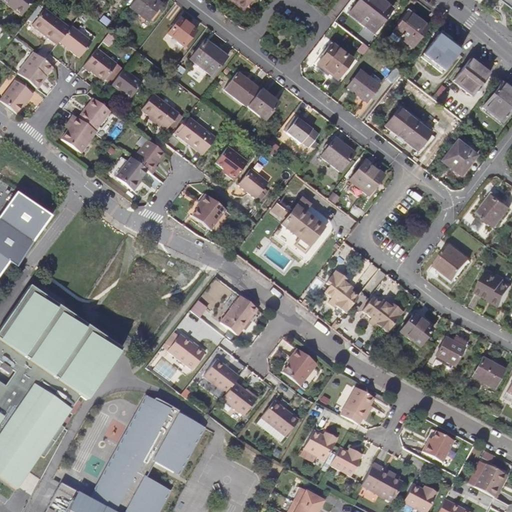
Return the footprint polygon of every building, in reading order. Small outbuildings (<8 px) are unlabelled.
[(4,0),(2,3),(10,9),(11,7),(24,17),(37,1),(35,0),(4,0)] [(156,0),(136,0),(130,8),(149,23),(163,5),(156,0)] [(228,0),(243,12),(252,0),(228,0)] [(381,0),(359,0),(349,14),(374,34),(394,9),(381,0)] [(511,0),(501,0),(511,8),(511,0)] [(11,7),(10,9),(23,19),(24,17),(11,7)] [(35,27),(60,47),(62,45),(73,31),(47,11),(35,27)] [(409,13),(393,32),(413,49),(429,29),(409,13)] [(180,18),(168,34),(185,47),(197,31),(180,18)] [(95,44),(74,28),(73,31),(62,45),(82,60),(95,44)] [(439,36),(424,55),(445,73),(461,52),(439,36)] [(205,41),(190,60),(212,77),(228,58),(205,41)] [(333,45),(317,64),(337,80),(353,60),(333,45)] [(99,50),(85,68),(102,81),(116,63),(99,50)] [(54,70),(37,57),(31,63),(20,77),(39,92),(48,80),(47,79),(54,70)] [(470,58),(453,83),(472,98),(492,74),(470,58)] [(401,73),(395,68),(386,79),(392,84),(401,73)] [(125,70),(113,86),(123,94),(131,100),(144,85),(125,70)] [(361,72),(348,88),(367,103),(380,86),(361,72)] [(246,108),(260,90),(238,73),(224,91),(246,108)] [(17,83),(1,102),(18,116),(24,108),(23,106),(27,102),(29,104),(34,97),(17,83)] [(511,89),(502,83),(483,108),(504,124),(511,113),(511,89)] [(279,104),(260,90),(246,108),(265,122),(279,104)] [(131,100),(123,94),(121,96),(130,103),(131,100)] [(181,115),(155,96),(141,114),(150,121),(161,129),(166,134),(181,115)] [(111,114),(94,100),(78,121),(95,134),(111,114)] [(399,109),(385,126),(418,152),(431,134),(399,109)] [(78,121),(74,118),(68,125),(72,127),(68,132),(61,141),(80,156),(96,135),(95,134),(78,121)] [(178,136),(201,154),(214,136),(191,118),(178,136)] [(310,147),(313,143),(319,135),(298,118),(286,134),(301,145),(302,144),(309,149),(310,147)] [(159,132),(161,129),(150,121),(148,123),(159,132)] [(214,136),(201,154),(204,156),(217,139),(214,136)] [(336,139),(321,158),(340,173),(355,154),(336,139)] [(458,142),(442,162),(461,176),(477,156),(458,142)] [(148,172),(152,175),(158,169),(156,167),(165,155),(148,143),(134,161),(148,172)] [(224,171),(226,174),(240,156),(229,148),(217,163),(225,170),(224,171)] [(236,181),(249,163),(240,156),(226,174),(236,181)] [(139,184),(148,172),(134,161),(132,160),(117,179),(135,193),(140,186),(139,184)] [(366,161),(349,182),(369,197),(385,176),(366,161)] [(239,187),(253,197),(266,181),(252,171),(239,187)] [(266,181),(253,197),(257,200),(257,199),(266,189),(269,184),(266,181)] [(266,189),(257,199),(262,203),(270,192),(266,189)] [(50,217),(15,193),(0,215),(0,275),(8,263),(15,268),(50,217)] [(493,195),(478,215),(495,228),(511,208),(493,195)] [(224,212),(204,197),(198,204),(201,206),(197,210),(191,218),(209,232),(224,212)] [(303,198),(281,225),(310,247),(325,228),(305,212),(311,204),(303,198)] [(450,246),(435,265),(454,281),(470,261),(450,246)] [(346,314),(359,297),(349,289),(351,287),(349,285),(351,282),(337,271),(327,283),(330,286),(325,293),(332,298),(337,302),(335,305),(346,314)] [(488,271),(477,293),(491,300),(490,301),(500,307),(511,287),(503,283),(504,280),(488,271)] [(0,383),(0,478),(17,490),(40,456),(44,459),(64,428),(60,426),(80,396),(87,400),(120,348),(63,310),(29,286),(0,329),(0,362),(2,365),(0,368),(8,374),(11,371),(14,372),(4,386),(0,383)] [(257,309),(239,296),(220,322),(237,336),(257,309)] [(388,333),(404,313),(390,302),(388,305),(386,303),(384,305),(374,297),(363,311),(373,319),(378,323),(377,324),(388,333)] [(332,298),(328,302),(334,307),(335,305),(337,302),(332,298)] [(192,328),(192,327),(217,344),(224,334),(200,318),(208,306),(198,299),(183,321),(192,328)] [(414,315),(400,332),(419,348),(434,330),(414,315)] [(378,323),(373,319),(369,323),(375,327),(377,324),(378,323)] [(170,348),(167,352),(192,371),(205,355),(180,335),(178,338),(173,334),(165,344),(170,348)] [(221,344),(232,354),(238,347),(227,337),(221,344)] [(446,339),(436,357),(455,368),(465,349),(446,339)] [(292,360),(282,373),(300,386),(317,365),(297,350),(290,359),(292,360)] [(235,383),(240,376),(218,359),(204,376),(226,394),(235,383)] [(483,359),(473,377),(495,389),(505,370),(483,359)] [(226,394),(222,399),(244,416),(257,400),(235,383),(226,394)] [(357,390),(342,417),(360,427),(363,421),(364,421),(371,408),(375,400),(357,390)] [(65,484),(50,511),(151,511),(152,511),(154,511),(158,511),(163,505),(157,502),(166,487),(152,479),(160,464),(174,471),(184,454),(189,456),(196,444),(191,441),(200,423),(179,412),(180,410),(156,396),(155,398),(154,398),(147,410),(144,408),(120,452),(124,454),(111,477),(113,478),(111,482),(109,482),(103,483),(105,494),(106,494),(101,503),(93,499),(65,484)] [(274,401),(261,417),(286,436),(298,421),(274,401)] [(493,406),(489,413),(499,418),(503,411),(493,406)] [(374,410),(371,408),(364,421),(367,422),(374,410)] [(206,426),(200,423),(191,441),(196,444),(206,426)] [(314,431),(305,448),(327,460),(338,439),(326,433),(325,436),(314,431)] [(433,448),(430,447),(426,454),(446,465),(458,443),(440,434),(437,441),(433,448)] [(342,448),(333,465),(353,475),(365,454),(355,449),(353,454),(349,452),(342,448)] [(120,452),(93,499),(101,503),(106,494),(105,494),(103,483),(109,482),(111,482),(113,478),(111,477),(124,454),(120,452)] [(179,474),(189,456),(184,454),(174,471),(179,474)] [(378,462),(365,486),(396,502),(407,483),(402,481),(389,473),(384,470),(386,467),(378,462)] [(490,467),(478,489),(498,500),(503,490),(500,488),(506,476),(490,467)] [(391,469),(389,473),(402,481),(404,476),(391,469)] [(510,478),(506,476),(500,488),(503,490),(510,478)] [(157,502),(163,505),(171,489),(166,487),(157,502)] [(431,493),(427,491),(418,487),(409,504),(424,511),(432,511),(442,494),(433,489),(431,493)] [(317,511),(323,501),(300,488),(293,502),(312,511),(317,511)] [(312,511),(293,502),(287,511),(312,511)]
